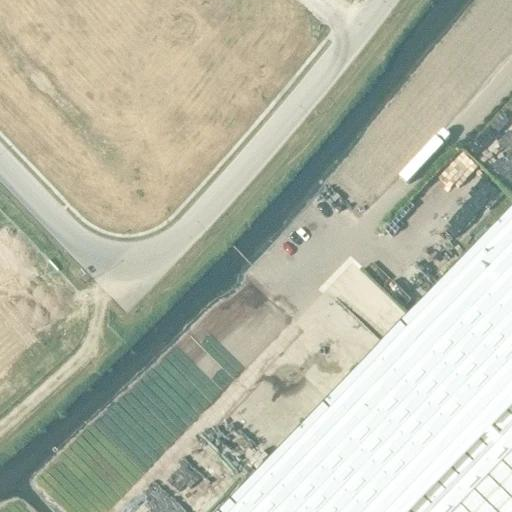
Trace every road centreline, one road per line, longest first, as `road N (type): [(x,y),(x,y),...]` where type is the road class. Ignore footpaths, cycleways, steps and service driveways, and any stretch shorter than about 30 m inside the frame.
road 1 (unclassified): [(381,0),(251,155),(130,281)]
road 2 (residential): [(287,311),(511,69)]
road 3 (unclassified): [(0,151),(130,281)]
